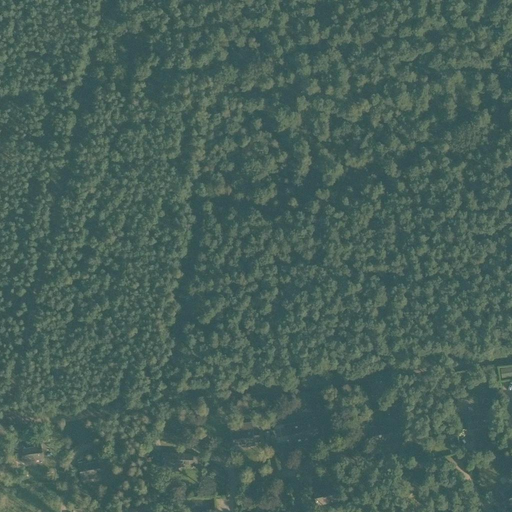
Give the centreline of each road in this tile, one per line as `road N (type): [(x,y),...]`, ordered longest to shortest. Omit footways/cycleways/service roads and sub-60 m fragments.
road 1 (track): [(511,360),(5,424)]
road 2 (track): [(84,86),(511,23)]
road 3 (track): [(5,424),(84,86)]
road 4 (unknown): [(230,497),(240,484),(311,463),(395,462),(511,444)]
road 5 (unknown): [(230,497),(213,473),(183,455),(120,443),(76,462),(64,511)]
